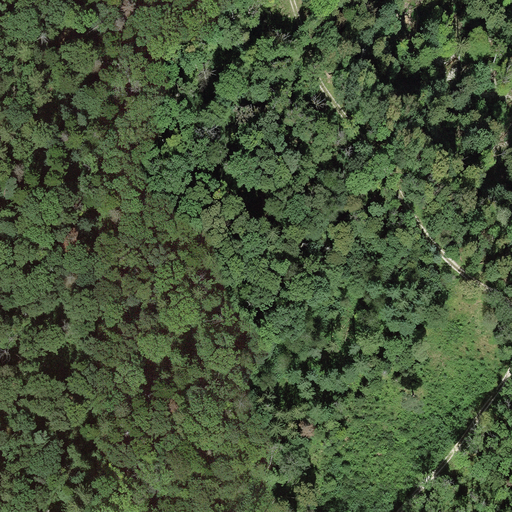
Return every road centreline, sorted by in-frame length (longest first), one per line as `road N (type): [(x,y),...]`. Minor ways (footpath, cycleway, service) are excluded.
road 1 (track): [(292,0),(308,64),(380,153),(412,220),(461,276),(511,306)]
road 2 (track): [(511,371),(399,511)]
